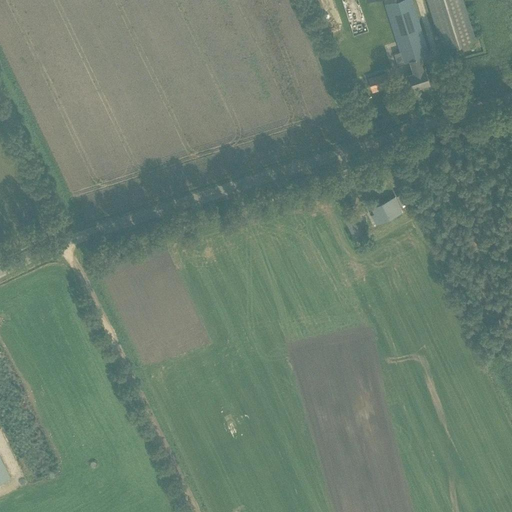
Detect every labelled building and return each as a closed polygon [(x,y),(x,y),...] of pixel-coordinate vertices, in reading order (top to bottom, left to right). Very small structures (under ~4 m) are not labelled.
[(399,0),(392,2),(385,5),(394,33),(400,53),(394,55),(398,64),(404,62),(409,60),(413,73),(408,75),(413,89),(429,84),(424,69),(423,69),(419,57),(421,57),(429,54),(425,45),(411,0),(399,0)] [(427,0),(443,50),(475,40),(462,0),(427,0)] [(377,76),(381,88),(391,84),(387,73),(377,76)] [(394,197),(371,208),(373,214),(371,215),(375,225),(376,225),(402,212),(398,205),(394,197)] [(362,233),(355,216),(345,221),(353,237),(362,233)] [(0,482),(11,477),(0,455),(0,482)]
